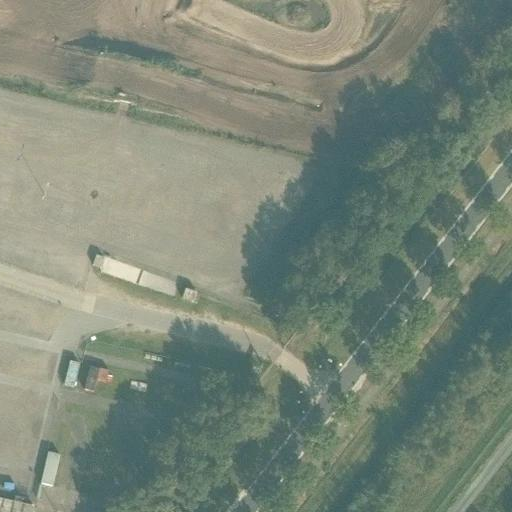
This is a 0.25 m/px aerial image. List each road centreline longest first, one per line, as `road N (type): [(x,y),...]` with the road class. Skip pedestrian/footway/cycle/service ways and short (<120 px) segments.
road 1 (tertiary): [(246,511),(511,169)]
road 2 (track): [(511,253),(311,511)]
